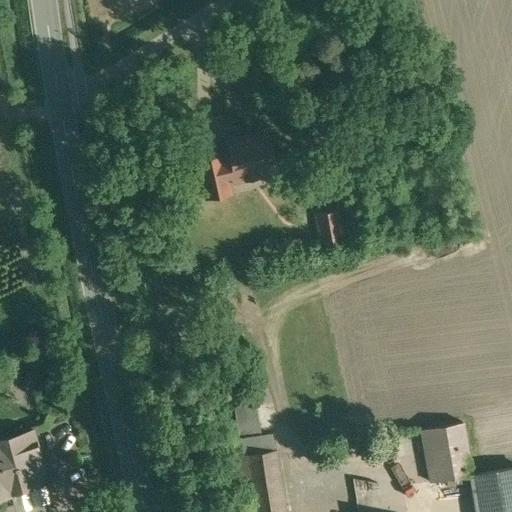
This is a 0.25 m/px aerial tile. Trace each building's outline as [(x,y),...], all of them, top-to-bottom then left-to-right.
[(224,137),(227,152),(233,181),(278,172),(269,128),(224,137)] [(227,152),(195,159),(204,198),(235,191),(233,181),(227,152)] [(340,209),(314,213),(319,245),(345,241),(340,209)] [(258,431),(254,403),(234,406),(237,434),(258,431)] [(463,423),(421,430),(430,481),(472,474),(463,423)] [(34,428),(0,437),(0,494),(48,482),(34,428)] [(239,437),(242,453),(273,448),(270,432),(239,437)] [(242,453),(232,455),(241,511),(285,511),(275,448),(273,448),(242,453)] [(511,511),(511,467),(472,474),(477,511),(511,511)]
